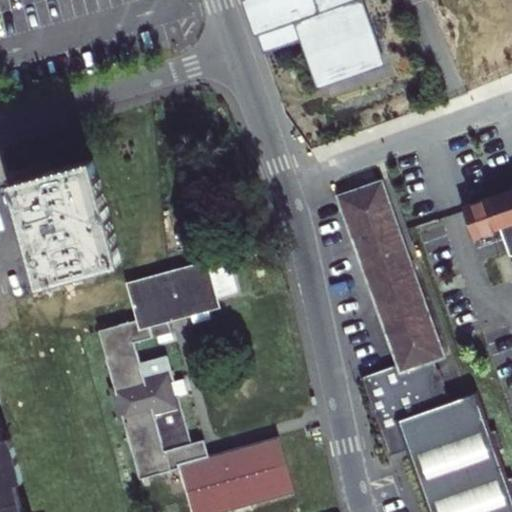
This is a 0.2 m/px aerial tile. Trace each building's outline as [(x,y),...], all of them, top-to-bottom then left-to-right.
[(363,0),(246,0),(245,0),(257,37),(301,22),(313,58),(309,60),(318,91),(332,86),(329,80),(380,63),(358,2),(364,0),(363,0)] [(257,37),(263,56),(307,41),(301,22),(257,37)] [(92,159),(11,182),(39,287),(121,264),(92,159)] [(401,373),(434,362),(439,360),(445,358),(412,266),(382,182),(339,198),(398,364),(401,373)] [(511,188),(463,207),(473,236),(501,226),(510,253),(511,253),(511,188)] [(227,258),(129,284),(138,320),(100,330),(141,478),(180,468),(192,511),(232,511),(296,494),(280,438),(209,457),(205,440),(192,444),(179,397),(188,394),(183,380),(175,382),(167,356),(141,363),(135,343),(172,333),(169,321),(191,315),(194,324),(210,319),(208,311),(214,309),(219,307),(217,298),(236,292),(227,258)] [(496,451),(502,449),(495,429),(490,431),(476,393),(449,402),(434,362),(401,373),(398,364),(362,376),(387,448),(407,441),(409,448),(431,511),(511,511),(511,477),(506,479),(496,451)] [(0,511),(24,511),(17,484),(23,482),(17,462),(11,438),(4,440),(0,425),(0,404),(1,404),(0,399),(0,511)] [(407,441),(387,448),(389,454),(409,448),(407,441)]
